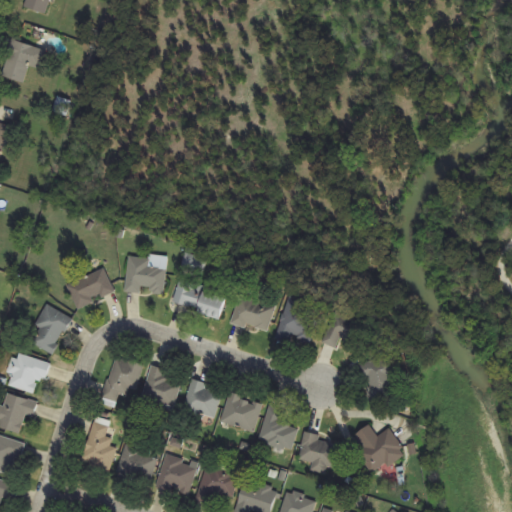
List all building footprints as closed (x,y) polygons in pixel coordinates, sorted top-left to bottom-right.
[(27,0),(25,8),(48,14),(51,0),(27,0)] [(47,49),(12,41),(3,77),(25,83),(29,66),(42,70),(47,49)] [(54,111),(71,118),(76,103),(59,97),(54,111)] [(0,162),(9,126),(0,123),(0,162)] [(152,259),(130,257),(127,292),(165,295),(167,268),(151,267),(152,259)] [(116,293),(106,270),(69,285),(79,308),(116,293)] [(221,318),(227,295),(179,281),(173,304),(221,318)] [(275,306),(239,297),(232,324),(269,333),(275,306)] [(320,304),(287,297),(278,340),(311,347),(320,304)] [(55,355),(73,318),(49,306),(31,342),(55,355)] [(338,349),(340,343),(356,350),(366,325),(336,313),(323,343),(338,349)] [(16,353),(10,373),(14,374),(10,387),(41,395),(50,363),(16,353)] [(145,366),(118,357),(103,399),(118,404),(121,393),(134,398),(145,366)] [(371,401),(395,396),(391,377),(399,375),(395,357),(363,364),(371,401)] [(153,367),(143,398),(174,408),(185,378),(153,367)] [(223,391),(192,382),(184,411),(215,420),(223,391)] [(27,416),(35,418),(40,403),(9,394),(5,408),(0,407),(0,427),(22,434),(27,416)] [(255,433),(263,403),(230,394),(222,424),(255,433)] [(284,411),(269,407),(260,443),(294,451),(299,428),(281,423),(284,411)] [(108,445),(113,429),(95,423),(82,463),(110,472),(118,448),(108,445)] [(407,453),(390,429),(378,437),(370,425),(356,435),(365,448),(358,453),(374,475),(407,453)] [(313,463),(312,471),(333,475),(339,445),(320,441),(321,436),(305,433),(300,461),(313,463)] [(27,443),(0,435),(0,472),(17,477),(27,443)] [(160,458),(128,445),(117,471),(149,484),(160,458)] [(190,497),(199,465),(166,456),(158,488),(190,497)] [(198,502),(211,505),(213,496),(233,500),(239,477),(206,468),(198,502)] [(0,511),(2,511),(12,483),(0,479),(0,511)] [(237,511),(239,511),(272,511),(279,489),(246,479),(237,511)] [(314,511),(318,500),(288,492),(282,511),(314,511)]
